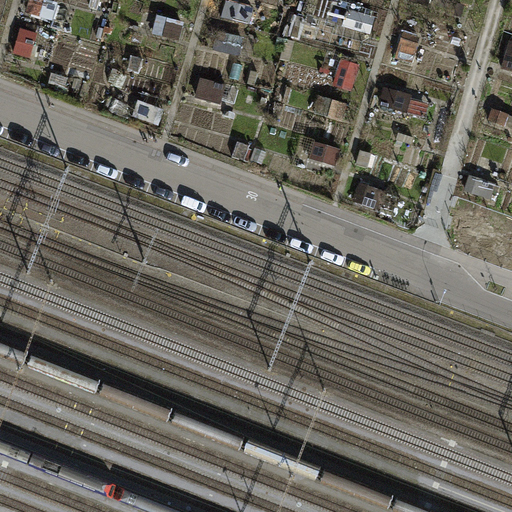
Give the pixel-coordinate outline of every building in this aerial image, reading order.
[(30,0),(26,15),(52,22),(58,4),(43,0),(30,0)] [(97,12),(101,0),(91,0),(89,10),(97,12)] [(220,19),(251,26),(255,9),(224,2),(220,19)] [(456,16),(463,18),(466,7),(459,5),(456,16)] [(343,29),(372,36),(376,19),(348,12),(343,29)] [(181,43),(185,24),(158,17),(153,37),(181,43)] [(15,56),(30,60),(36,36),(21,32),(15,56)] [(240,58),(245,39),(219,33),(214,52),(240,58)] [(397,60),(414,65),(421,40),(404,35),(397,60)] [(502,70),(511,73),(511,41),(511,42),(502,70)] [(98,58),(101,47),(83,42),(80,53),(98,58)] [(128,71),(139,74),(144,60),(133,57),(128,71)] [(334,87),(352,92),(360,67),(342,61),(334,87)] [(222,107),(227,86),(201,80),(196,101),(222,107)] [(380,106),(407,115),(413,97),(385,88),(380,106)] [(343,123),(348,106),(320,98),(315,115),(343,123)] [(158,127),(163,110),(139,103),(134,119),(158,127)] [(488,121),(511,129),(511,116),(492,110),(488,121)] [(396,141),(412,146),(414,140),(398,135),(396,141)] [(301,161),(311,164),(311,161),(336,168),(341,151),(317,143),(317,142),(302,137),(293,167),(299,169),(301,161)] [(356,167),(369,171),(373,157),(361,153),(356,167)] [(464,192),(491,201),(497,186),(470,176),(464,192)] [(355,203),(393,216),(398,201),(389,198),(390,194),(361,185),(355,203)]
